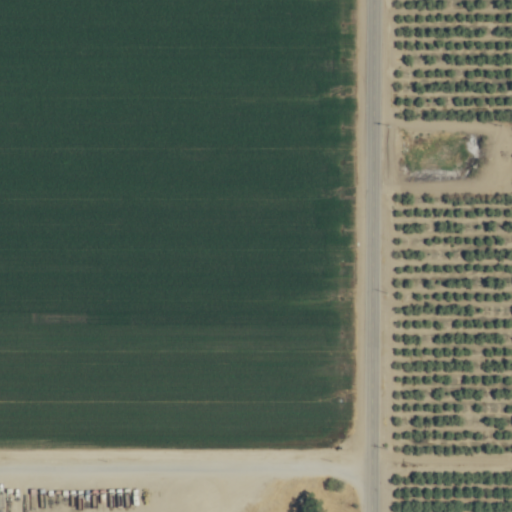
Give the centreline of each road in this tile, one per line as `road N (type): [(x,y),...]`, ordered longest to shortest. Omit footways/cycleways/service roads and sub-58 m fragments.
road 1 (tertiary): [(359,452),(370,0)]
road 2 (residential): [(0,450),(359,452)]
